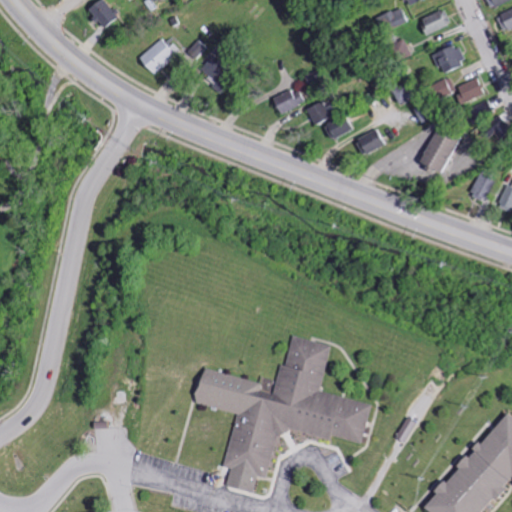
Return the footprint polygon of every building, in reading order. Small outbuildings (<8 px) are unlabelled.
[(104,29),(118,15),(104,0),(97,0),(86,11),(96,22),(97,21),(104,29)] [(511,0),(488,0),(492,8),(511,0)] [(384,33),(408,22),(401,7),(377,18),(384,33)] [(511,9),(496,17),(503,33),(511,29),(511,9)] [(426,35),(451,25),(445,10),(420,20),(426,35)] [(411,55),(404,39),(388,46),(395,62),(411,55)] [(138,56),(148,73),(182,55),(176,44),(168,48),(165,42),(138,56)] [(460,46),(434,52),(439,72),(465,65),(460,46)] [(456,88),(451,77),(427,88),(434,102),(453,94),(459,105),(485,94),(478,78),(456,88)] [(280,116),(306,103),(297,87),(272,101),(280,116)] [(306,109),(315,126),(331,117),(322,101),(306,109)] [(345,116),(325,126),(332,140),(353,130),(345,116)] [(440,176),(459,140),(436,128),(417,164),(440,176)] [(363,156),(384,145),(375,130),(355,141),(363,156)] [(482,203),(496,183),(484,174),(470,194),(482,203)] [(501,209),(511,212),(511,186),(508,185),(501,209)] [(364,444),(372,403),(322,393),(331,345),(293,337),(287,367),(281,366),(275,394),(262,392),(264,382),(200,370),(193,404),(236,413),(225,467),(230,468),(226,487),(254,493),(257,477),(267,479),(277,429),(332,440),(333,437),(364,444)] [(422,508),(425,511),(480,511),(508,479),(511,482),(511,511),(511,418),(505,412),(422,508)]
